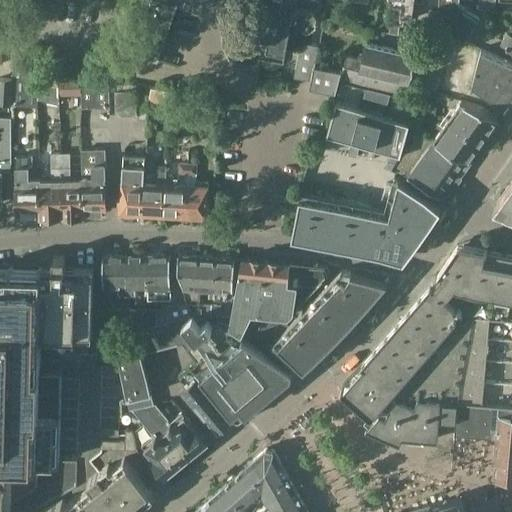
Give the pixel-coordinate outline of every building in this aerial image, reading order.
[(142,0),(130,35),(128,50),(157,61),(176,5),(177,5),(192,10),(195,0),(208,0),(212,1),(212,0),(142,0)] [(258,0),(254,25),(249,49),(248,54),(264,57),(264,59),(264,61),(265,62),(265,63),(266,64),(267,65),(269,65),(270,66),(271,66),(273,66),(274,65),(275,65),(276,64),(278,62),(278,61),(279,60),(284,61),(291,20),(296,21),(303,30),(319,19),(323,0),(258,0)] [(399,24),(400,24),(403,24),(404,18),(413,19),(415,0),(402,0),(402,7),(401,7),(399,24)] [(458,6),(458,0),(439,0),(437,30),(443,33),(452,17),(458,6)] [(497,0),(478,0),(479,8),(489,9),(497,5),(497,0)] [(458,6),(452,17),(473,30),(480,18),(458,6)] [(511,8),(504,10),(501,15),(511,22),(511,8)] [(501,39),(511,47),(511,22),(501,15),(499,18),(511,25),(501,39)] [(473,30),(452,17),(443,33),(465,42),(471,33),(473,30)] [(345,28),(354,29),(355,20),(346,19),(345,28)] [(355,20),(354,29),(362,30),(364,21),(355,20)] [(398,34),(398,33),(400,25),(391,24),(389,33),(398,34)] [(453,37),(440,33),(432,30),(428,41),(450,48),(453,37)] [(450,48),(428,41),(425,52),(446,58),(450,48)] [(346,56),(340,80),(403,96),(419,54),(422,47),(407,43),(405,51),(367,42),(363,60),(346,56)] [(310,88),(336,93),(341,71),(315,66),(319,45),(309,43),(299,50),(294,76),(311,79),(310,88)] [(497,74),(511,84),(511,62),(481,49),(476,69),(497,74)] [(446,58),(425,52),(422,62),(443,69),(446,58)] [(443,69),(422,62),(418,73),(439,80),(443,69)] [(37,106),(36,79),(36,67),(14,63),(13,79),(13,104),(37,106)] [(58,71),(39,67),(37,79),(56,82),(58,71)] [(506,107),(511,97),(511,84),(497,74),(476,69),(471,90),(486,94),(487,94),(506,107)] [(439,80),(418,73),(415,83),(436,90),(439,80)] [(0,103),(13,104),(13,79),(0,78),(0,103)] [(82,108),(108,108),(107,83),(82,79),(82,94),(82,108)] [(303,177),(301,192),(293,233),(292,235),(367,246),(368,238),(377,240),(386,208),(394,176),(396,172),(392,170),(400,155),(410,122),(415,101),(341,82),(336,102),(327,134),(322,151),(313,149),(303,177)] [(415,84),(412,94),(429,99),(432,89),(415,84)] [(116,89),(116,115),(138,114),(137,89),(116,89)] [(449,117),(483,137),(498,116),(484,106),(461,100),(449,117)] [(0,202),(1,203),(2,171),(1,171),(1,163),(11,163),(11,118),(0,117),(0,202)] [(469,159),(483,137),(449,117),(434,139),(468,159),(469,159)] [(434,139),(424,133),(417,129),(411,149),(406,147),(394,169),(407,177),(409,175),(440,198),(441,197),(451,183),(450,181),(455,174),(457,174),(467,160),(467,161),(468,159),(434,139)] [(91,214),(100,214),(102,212),(106,212),(105,153),(105,149),(83,149),(83,164),(83,176),(84,177),(84,178),(85,212),(89,212),(91,214)] [(70,152),(61,153),(63,215),(85,214),(85,212),(84,178),(84,177),(71,178),(70,152)] [(40,177),(41,213),(41,215),(63,215),(61,153),(51,153),(51,177),(40,177)] [(41,213),(40,177),(29,177),(28,155),(16,156),(18,214),(22,214),(24,215),(35,215),(37,213),(41,213)] [(125,214),(145,215),(145,203),(141,203),(142,191),(144,191),(145,161),(146,156),(123,155),(122,179),(120,211),(124,211),(125,214)] [(145,203),(145,215),(160,216),(161,213),(165,213),(166,176),(153,176),(153,162),(152,161),(145,161),(144,191),(142,191),(141,203),(145,203)] [(189,163),(187,163),(178,163),(178,177),(166,176),(165,213),(168,213),(168,217),(184,218),(184,205),(189,205),(189,194),(187,194),(189,163)] [(196,164),(189,163),(187,194),(189,194),(189,205),(184,205),(184,218),(203,219),(204,215),(210,216),(211,198),(208,198),(209,184),(196,183),(196,164)] [(511,213),(511,181),(496,204),(507,211),(511,213)] [(511,292),(511,254),(486,250),(486,249),(488,249),(488,248),(458,242),(438,272),(439,273),(440,272),(442,274),(455,282),(511,292)] [(148,286),(148,254),(125,255),(126,294),(136,294),(135,287),(148,286)] [(149,298),(171,297),(171,284),(170,254),(148,254),(148,286),(149,298)] [(201,299),(201,292),(198,291),(198,287),(197,287),(199,256),(178,254),(178,269),(186,296),(190,295),(190,298),(201,299)] [(104,255),(103,255),(104,269),(104,287),(119,287),(119,294),(126,294),(125,255),(104,255)] [(217,257),(199,256),(197,287),(198,287),(198,291),(201,292),(201,289),(209,289),(209,297),(214,298),(217,257)] [(233,290),(235,258),(217,257),(214,298),(227,298),(227,297),(231,297),(233,290)] [(262,314),(267,261),(243,259),(230,326),(242,333),(252,313),(262,314)] [(262,314),(287,316),(293,264),(290,263),(267,261),(262,314)] [(313,266),(293,264),(287,316),(288,316),(324,279),(325,278),(328,275),(325,267),(313,266)] [(0,511),(129,511),(153,493),(125,457),(125,440),(125,435),(119,435),(121,376),(111,331),(101,331),(98,330),(99,293),(93,293),(94,269),(53,268),(0,266),(0,511)] [(378,292),(387,281),(371,277),(342,270),(341,270),(328,284),(360,313),(369,303),(374,297),(378,292)] [(442,274),(369,358),(399,384),(463,308),(445,293),(455,282),(442,274)] [(511,297),(457,287),(447,278),(436,290),(447,299),(394,387),(368,390),(400,418),(449,422),(448,434),(454,434),(491,437),(491,433),(493,413),(505,414),(505,407),(511,407),(511,297)] [(360,313),(328,284),(289,325),(286,322),(265,319),(252,339),(284,357),(283,357),(296,369),(300,365),(304,369),(335,339),(355,318),(360,313)] [(201,302),(201,307),(200,316),(201,316),(219,316),(220,316),(221,304),(201,302)] [(157,324),(159,324),(169,321),(170,304),(162,304),(163,308),(157,308),(157,324)] [(170,304),(169,321),(173,320),(190,315),(192,315),(190,307),(189,304),(170,304)] [(192,315),(200,316),(201,307),(190,307),(192,315)] [(135,308),(136,330),(145,327),(157,324),(157,308),(135,308)] [(190,315),(173,320),(184,342),(185,342),(197,359),(179,373),(187,383),(196,376),(199,374),(205,380),(235,417),(237,418),(238,418),(239,418),(241,417),(242,417),(290,377),(291,376),(292,375),(292,374),(293,373),(293,372),(293,371),(292,370),(292,368),(290,367),(247,339),(221,320),(213,327),(207,320),(204,317),(201,317),(201,316),(200,316),(192,315),(190,315)] [(169,321),(159,324),(170,346),(184,342),(173,320),(169,321)] [(159,324),(157,324),(145,327),(156,350),(170,346),(159,324)] [(145,327),(136,330),(131,331),(142,353),(144,353),(156,350),(145,327)] [(127,398),(153,393),(144,353),(142,353),(131,331),(130,331),(114,336),(119,358),(127,398)] [(399,384),(369,358),(343,389),(342,388),(341,388),(375,418),(367,428),(400,443),(403,437),(437,439),(437,440),(438,440),(440,419),(456,421),(457,421),(458,402),(441,401),(441,397),(417,395),(414,402),(392,392),(399,384)] [(196,376),(187,383),(182,387),(218,431),(220,430),(219,428),(232,418),(233,419),(235,417),(205,380),(199,374),(196,376)] [(129,409),(131,408),(147,405),(155,415),(153,416),(185,456),(189,452),(192,456),(210,441),(195,422),(193,424),(183,411),(171,420),(157,403),(156,403),(153,393),(127,398),(129,409)] [(155,415),(147,405),(131,408),(153,435),(142,443),(153,456),(151,458),(166,477),(183,463),(181,459),(185,456),(153,416),(155,415)] [(266,448),(264,450),(252,461),(261,473),(250,485),(257,493),(253,496),(256,499),(262,494),(267,479),(285,470),(275,453),(273,450),(274,449),(266,448)] [(252,461),(223,486),(245,508),(256,499),(253,496),(257,493),(250,485),(261,473),(252,461)] [(258,510),(258,511),(272,511),(271,511),(299,496),(285,470),(267,479),(262,494),(268,504),(258,510)] [(240,511),(245,508),(223,486),(206,501),(215,511),(240,511)] [(307,511),(299,496),(271,511),(272,511),(307,511)] [(463,511),(460,501),(459,500),(458,500),(458,499),(457,498),(456,498),(454,498),(428,506),(406,511),(463,511)] [(215,511),(206,501),(193,511),(215,511)]
